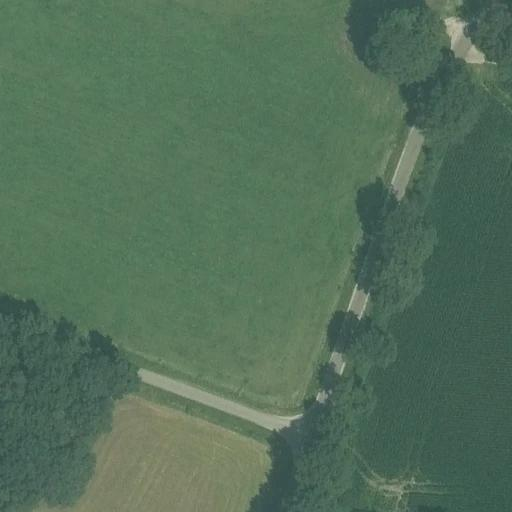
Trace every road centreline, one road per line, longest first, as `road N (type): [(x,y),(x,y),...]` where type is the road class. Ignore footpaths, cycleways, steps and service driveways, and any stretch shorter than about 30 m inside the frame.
road 1 (unclassified): [(310,440),(422,121),(447,64),(498,0)]
road 2 (unclassified): [(310,440),(0,326)]
